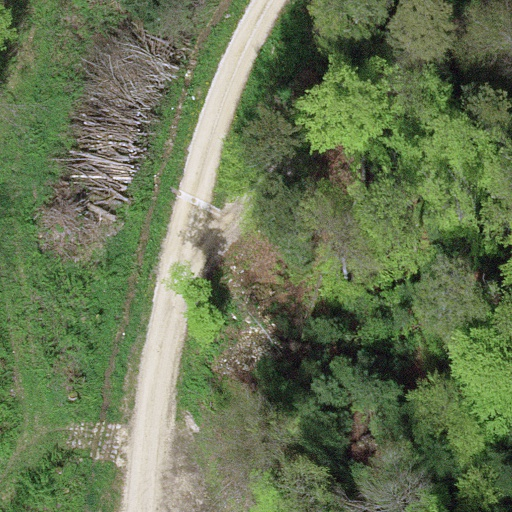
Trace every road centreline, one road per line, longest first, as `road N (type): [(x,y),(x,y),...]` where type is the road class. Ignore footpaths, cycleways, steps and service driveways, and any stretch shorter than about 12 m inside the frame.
road 1 (track): [(265,0),(237,46),(181,229),(140,437),(136,511)]
road 2 (track): [(181,229),(510,0)]
road 3 (track): [(140,437),(50,435),(25,454),(0,493)]
